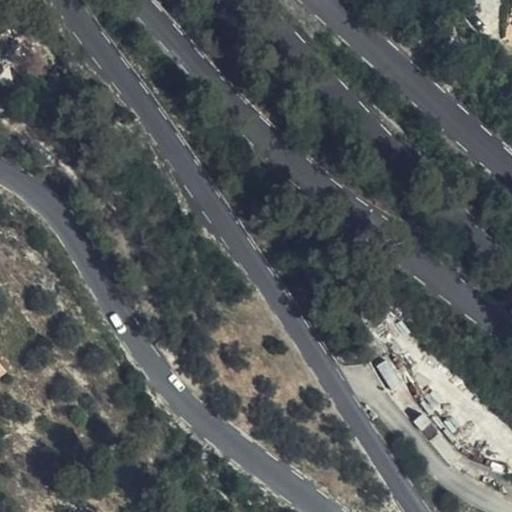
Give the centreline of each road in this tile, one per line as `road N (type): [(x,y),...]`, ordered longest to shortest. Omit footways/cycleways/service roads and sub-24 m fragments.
road 1 (tertiary): [(419,511),(339,384),(68,0)]
road 2 (tertiary): [(137,0),(277,151),(511,340)]
road 3 (tertiary): [(0,164),(51,195),(141,354),(183,405),(324,511)]
road 4 (tertiary): [(511,270),(424,190),(251,0)]
road 5 (tertiary): [(316,0),(511,173)]
